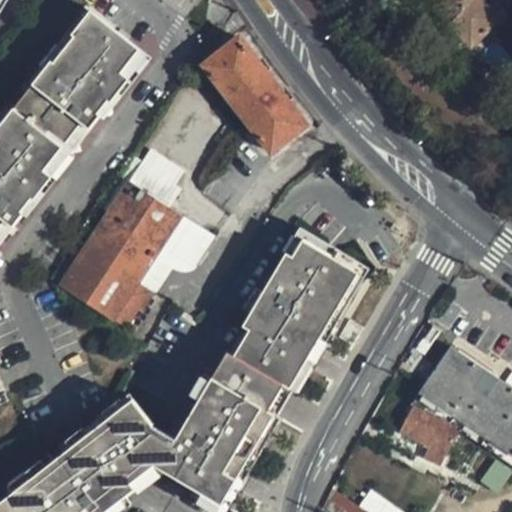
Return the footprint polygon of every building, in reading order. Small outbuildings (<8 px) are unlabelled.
[(0,0),(0,14),(8,0),(0,0)] [(498,17),(481,0),(426,0),(469,45),(498,17)] [(0,246),(148,55),(90,11),(14,109),(8,105),(0,115),(0,246)] [(267,72),(239,37),(204,64),(242,112),(259,98),(249,85),(267,72)] [(271,150),(306,123),(267,72),(249,85),(259,98),(242,112),(243,113),(271,150)] [(179,213),(162,202),(181,171),(150,152),(143,164),(134,158),(117,185),(127,190),(98,235),(147,266),(155,252),(179,213)] [(212,236),(179,213),(155,252),(175,266),(179,267),(186,268),(191,266),(195,262),(212,236)] [(227,511),(371,266),(297,222),(176,448),(155,435),(129,401),(0,503),(0,511),(113,511),(158,477),(209,511),(227,511)] [(66,288),(98,235),(88,228),(55,280),(66,288)] [(147,266),(98,235),(66,288),(126,328),(140,305),(146,309),(157,291),(138,280),(147,266)] [(511,386),(451,343),(410,404),(412,405),(400,432),(428,445),(424,456),(441,465),(460,427),(511,462),(511,386)] [(497,490),(509,469),(495,461),(484,482),(497,490)]
